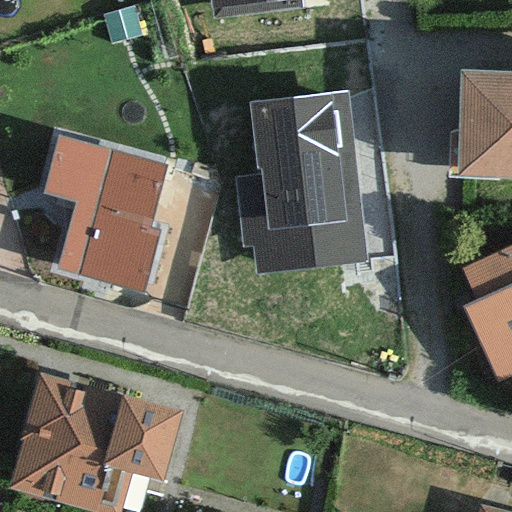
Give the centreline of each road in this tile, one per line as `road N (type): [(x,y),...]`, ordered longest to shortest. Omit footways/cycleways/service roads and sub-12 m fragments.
road 1 (residential): [(511,439),(0,308)]
road 2 (unknown): [(435,419),(398,0)]
